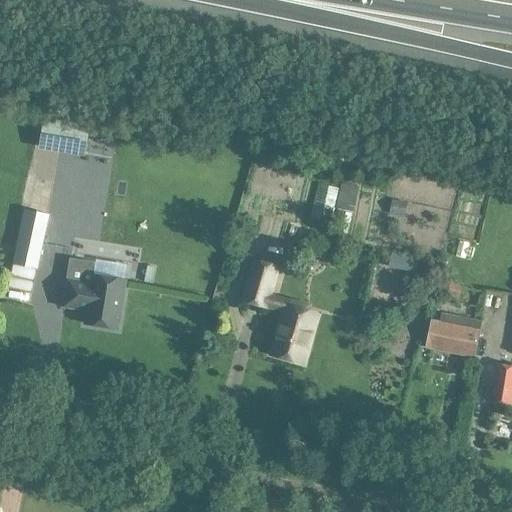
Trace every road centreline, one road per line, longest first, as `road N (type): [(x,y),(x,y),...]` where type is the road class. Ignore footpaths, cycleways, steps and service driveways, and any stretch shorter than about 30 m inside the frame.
road 1 (residential): [(416,511),(0,436)]
road 2 (motorway): [(279,0),(511,60)]
